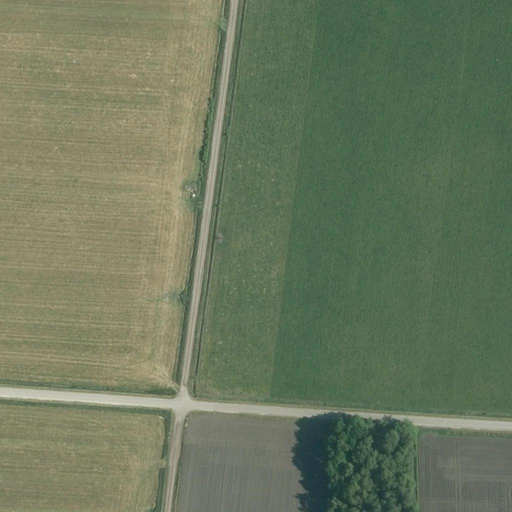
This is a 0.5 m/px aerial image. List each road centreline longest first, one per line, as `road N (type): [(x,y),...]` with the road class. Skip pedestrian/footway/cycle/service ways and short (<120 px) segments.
road 1 (track): [(167,511),(234,0)]
road 2 (unclassified): [(511,426),(0,392)]
